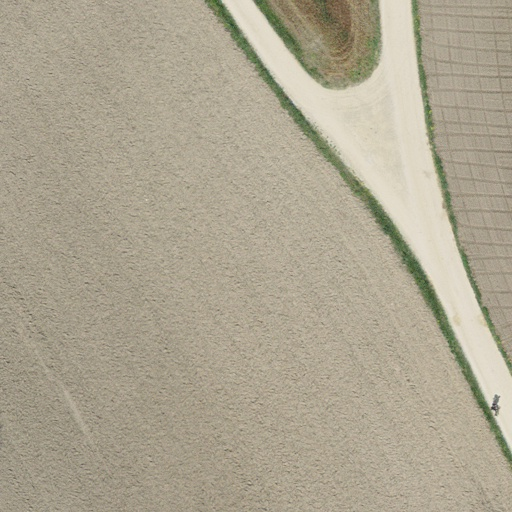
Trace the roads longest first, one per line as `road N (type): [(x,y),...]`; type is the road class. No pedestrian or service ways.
road 1 (track): [(403,207),(310,120),(236,0)]
road 2 (track): [(403,207),(426,277),(511,430)]
road 3 (track): [(392,0),(403,207)]
